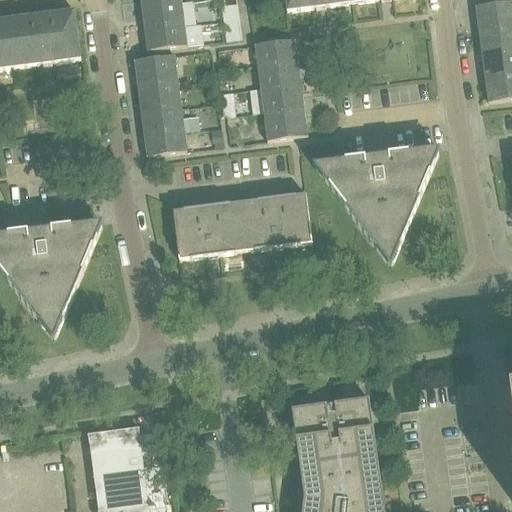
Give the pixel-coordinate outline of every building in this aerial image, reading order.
[(286,0),(288,15),(354,7),(352,0),(286,0)] [(140,7),(144,31),(185,26),(182,1),(140,7)] [(511,6),(476,11),(479,35),(511,30),(511,6)] [(75,14),(8,22),(15,72),(81,63),(75,14)] [(0,73),(15,72),(8,22),(0,23),(0,73)] [(185,26),(144,31),(147,56),(188,50),(204,48),(200,24),(196,24),(185,26)] [(511,30),(479,35),(482,59),(511,55),(511,30)] [(241,31),(222,33),(224,45),(239,43),(242,43),(241,31)] [(254,49),(257,73),(298,68),(295,44),(254,49)] [(511,55),(482,59),(485,83),(511,79),(511,55)] [(137,89),(178,84),(175,60),(134,65),(137,89)] [(302,92),(298,68),(257,73),(260,97),(302,92)] [(511,104),(511,79),(485,83),(488,107),(511,104)] [(137,89),(141,113),(181,108),(178,84),(137,89)] [(260,97),(264,122),(305,116),(302,92),(260,97)] [(233,101),(221,102),(223,116),(235,115),(233,101)] [(185,132),(181,108),(141,113),(144,137),(185,132)] [(308,140),(305,116),(264,122),(267,146),(308,140)] [(201,133),(200,123),(184,125),(185,135),(201,133)] [(188,156),(185,132),(144,137),(147,161),(188,156)] [(222,132),(212,132),(213,146),(214,146),(223,146),(222,132)] [(435,154),(369,163),(317,169),(315,173),(387,269),(392,268),(438,158),(435,154)] [(305,198),(239,206),(245,256),(311,248),(305,198)] [(179,265),(245,256),(239,206),(173,214),(179,265)] [(99,227),(32,235),(0,239),(0,274),(50,341),(55,341),(102,231),(99,227)] [(303,511),(384,511),(372,426),(378,425),(378,424),(376,424),(374,410),(376,409),(370,409),(369,402),(335,407),(336,417),(328,418),(327,408),(321,409),(321,403),(320,403),(320,405),(305,407),(305,405),(305,411),(292,413),(304,502),(303,511)] [(97,511),(166,511),(157,440),(140,442),(139,432),(88,439),(97,511)]
